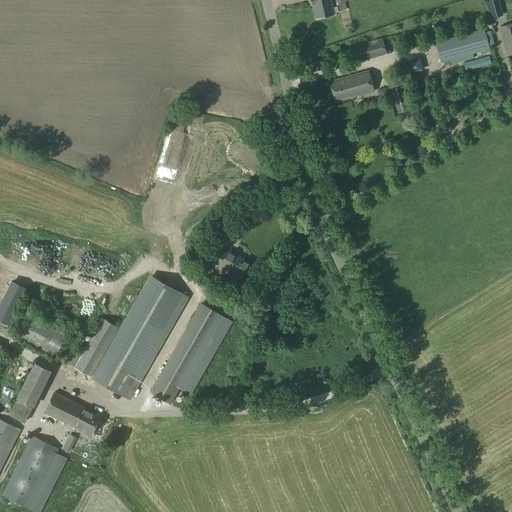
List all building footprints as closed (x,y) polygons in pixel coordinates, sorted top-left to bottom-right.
[(330,0),(309,0),(311,4),(313,3),(316,19),(334,15),(330,0)] [(502,16),(497,0),(487,0),(492,18),(502,16)] [(511,23),(498,28),(506,55),(511,53),(511,23)] [(325,27),(328,39),(338,36),(335,24),(325,27)] [(484,30),(436,43),(441,63),(450,60),(451,65),(474,58),(473,54),(489,50),(484,30)] [(381,40),(358,46),(362,61),(386,54),(381,40)] [(423,70),(420,59),(409,62),(412,73),(423,70)] [(335,103),(374,92),(368,72),(330,83),(335,103)] [(390,100),(395,98),(390,85),(385,87),(390,100)] [(243,278),(251,264),(229,251),(227,254),(220,250),(212,264),(219,269),(222,266),(243,278)] [(36,274),(39,267),(32,265),(29,272),(36,274)] [(52,277),(75,285),(78,274),(55,267),(52,277)] [(67,364),(92,378),(130,401),(189,297),(150,274),(120,329),(102,318),(79,358),(72,354),(67,364)] [(0,302),(0,320),(5,323),(12,308),(0,302)] [(171,406),(222,316),(201,304),(150,393),(171,406)] [(66,335),(29,315),(19,334),(56,354),(66,335)] [(34,408),(52,371),(34,362),(9,415),(25,423),(33,407),(34,408)] [(0,388),(0,407),(5,409),(11,392),(0,388)] [(91,436),(101,416),(54,393),(44,412),(91,436)] [(0,470),(20,430),(0,419),(0,470)] [(32,436),(16,469),(56,480),(67,459),(56,453),(58,449),(32,436)] [(40,511),(56,480),(16,469),(2,496),(34,511),(40,511)]
